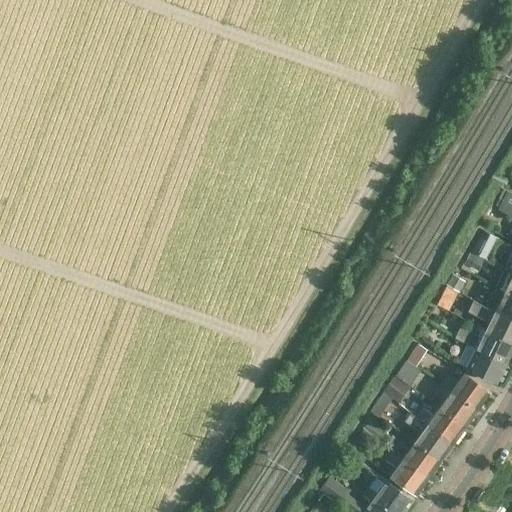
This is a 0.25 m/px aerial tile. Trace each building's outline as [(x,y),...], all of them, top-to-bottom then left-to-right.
[(511,217),(511,194),(499,188),(491,203),(498,206),(497,210),(511,217)] [(470,250),(486,258),(497,237),(481,229),(470,250)] [(511,248),(503,268),(511,272),(511,248)] [(511,272),(503,268),(494,286),(511,295),(511,272)] [(465,281),(452,274),(445,285),(458,292),(465,281)] [(437,304),(448,309),(457,292),(446,286),(437,304)] [(484,305),(511,318),(511,295),(494,286),(484,305)] [(485,328),(511,341),(511,318),(484,305),(473,300),(469,309),(489,319),(485,328)] [(455,337),(466,342),(505,362),(511,348),(511,341),(485,328),(481,337),(471,332),(460,327),(455,337)] [(466,342),(465,343),(456,362),(496,381),(505,362),(466,342)] [(408,357),(417,364),(426,349),(417,343),(408,357)] [(395,375),(410,386),(420,369),(416,366),(417,364),(408,357),(395,375)] [(442,382),(477,408),(490,390),(464,371),(458,380),(448,373),(442,382)] [(383,392),(391,398),(412,414),(417,407),(396,392),(403,382),(410,386),(395,375),(395,376),(394,375),(383,392)] [(439,407),(465,425),(477,408),(442,382),(435,391),(445,398),(439,407)] [(391,398),(383,392),(369,411),(378,417),(391,398)] [(424,407),(417,416),(453,442),(465,425),(439,407),(433,414),(424,407)] [(420,432),(414,440),(440,459),(453,442),(417,416),(416,417),(410,412),(404,420),(420,432)] [(351,445),(361,452),(372,435),(362,428),(351,445)] [(393,450),(428,476),(440,459),(414,440),(408,448),(399,441),(393,450)] [(428,476),(393,450),(387,458),(396,465),(389,474),(415,493),(428,476)] [(363,507),(369,511),(401,511),(411,498),(377,473),(362,494),(368,499),(363,507)] [(324,493),(336,502),(349,511),(357,511),(363,505),(347,493),(349,490),(329,476),(319,489),(324,493)] [(336,502),(324,493),(319,502),(327,511),(336,502)]
